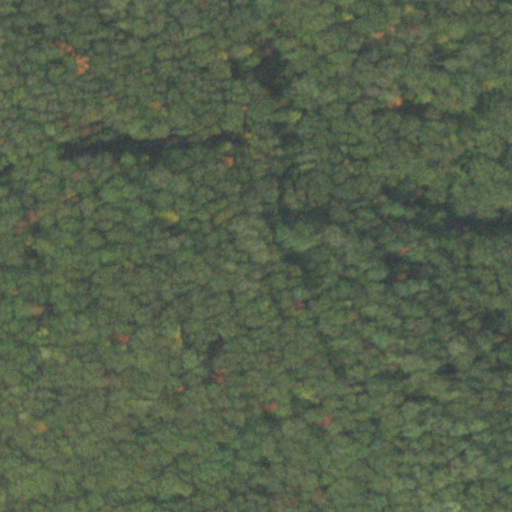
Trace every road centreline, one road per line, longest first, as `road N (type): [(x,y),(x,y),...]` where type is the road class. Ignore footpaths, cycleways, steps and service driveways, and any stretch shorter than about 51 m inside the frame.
road 1 (track): [(377,183),(305,128),(263,83),(246,0)]
road 2 (residential): [(511,198),(377,183)]
